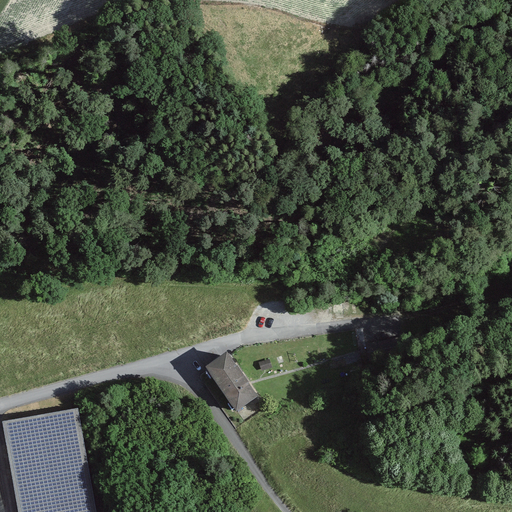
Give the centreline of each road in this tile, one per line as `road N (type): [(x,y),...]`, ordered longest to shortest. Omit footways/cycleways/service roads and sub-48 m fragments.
road 1 (residential): [(180,355),(466,307)]
road 2 (unclassified): [(180,355),(288,511)]
road 3 (residential): [(0,410),(180,355)]
